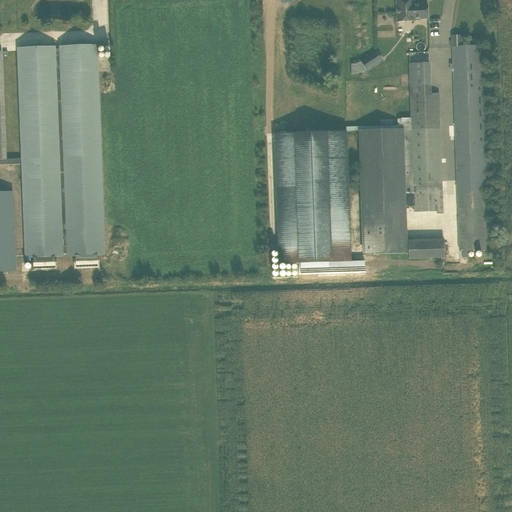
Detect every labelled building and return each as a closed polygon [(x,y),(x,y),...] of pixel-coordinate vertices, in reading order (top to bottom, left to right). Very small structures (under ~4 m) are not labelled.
[(415,21),(415,19),(428,19),(428,4),(414,5),(414,1),(397,1),(397,22),(415,21)] [(353,255),(347,14),(331,14),(330,2),(290,3),(291,15),(275,16),(282,257),(353,255)] [(458,252),(462,251),(462,256),(466,256),(466,251),(486,251),(486,249),(489,249),(487,168),(497,168),(497,160),(496,160),(496,159),(492,160),(487,161),(484,57),(481,57),(480,46),(461,47),(461,38),(452,38),(453,64),(450,64),(450,72),(453,72),(458,252)] [(21,159),(5,160),(0,160),(0,165),(21,165),(25,256),(105,253),(97,48),(17,51),(21,159)] [(358,74),(366,69),(361,61),(355,64),(351,64),(351,74),(358,74)] [(429,63),(409,64),(411,118),(401,118),(401,129),(403,189),(413,189),(413,206),(414,211),(436,210),(436,214),(442,214),(438,94),(430,94),(429,63)] [(363,255),(405,253),(404,241),(389,241),(388,225),(404,225),(404,207),(413,206),(413,189),(403,189),(401,129),(360,130),(363,255)] [(0,272),(17,271),(14,195),(0,195),(0,272)] [(449,239),(413,240),(413,259),(450,258),(449,239)]
